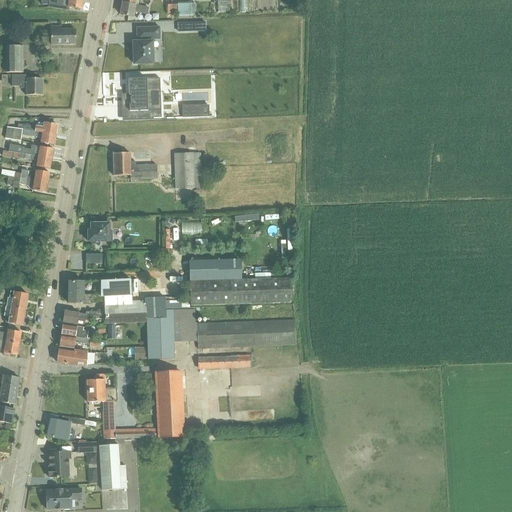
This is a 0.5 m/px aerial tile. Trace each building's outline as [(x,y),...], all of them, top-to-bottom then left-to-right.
[(41,0),(42,5),(48,5),(82,10),(83,0),(41,0)] [(123,0),(123,4),(121,15),(133,17),(133,12),(147,15),(148,8),(135,6),(136,0),(139,1),(139,0),(123,0)] [(225,0),(213,0),(213,11),(225,12),(225,0)] [(243,0),(234,0),(234,11),(243,11),(243,0)] [(178,4),(178,5),(168,5),(168,13),(178,13),(178,15),(191,14),(191,4),(178,4)] [(205,23),(188,24),(188,31),(205,31),(205,23)] [(188,24),(178,24),(178,32),(183,32),(188,31),(188,24)] [(51,45),(75,44),(75,29),(60,30),(59,27),(50,27),(51,45)] [(137,43),(133,43),(134,65),(153,64),(152,42),(152,40),(156,40),(155,33),(159,33),(159,28),(136,29),(137,41),(137,43)] [(7,73),(23,73),(22,47),(6,47),(7,73)] [(27,75),(12,75),(12,87),(21,87),(21,89),(26,89),(26,96),(42,96),(42,79),(27,79),(27,75)] [(131,105),(123,105),(123,119),(161,118),(161,107),(149,108),(149,90),(160,90),(160,79),(128,80),(129,95),(130,95),(131,105)] [(209,109),(208,106),(205,106),(201,106),(198,106),(198,107),(200,107),(200,118),(209,117),(209,116),(209,109)] [(19,130),(56,136),(58,126),(44,124),(40,123),(36,125),(36,127),(30,126),(20,125),(19,130)] [(56,136),(19,130),(7,128),(5,139),(10,140),(21,142),(22,134),(28,135),(28,136),(41,138),(41,143),(54,145),(56,136)] [(10,144),(8,152),(19,154),(52,159),(53,150),(40,147),(31,146),(30,150),(23,148),(23,147),(10,144)] [(19,154),(8,152),(3,151),(2,156),(18,159),(18,158),(24,159),(37,161),(36,167),(50,169),(52,159),(19,154)] [(130,180),(157,179),(157,166),(136,166),(136,163),(131,163),(130,154),(114,155),(115,176),(130,176),(130,180)] [(201,188),(200,154),(174,154),(175,189),(201,188)] [(1,175),(9,176),(48,183),(50,173),(36,171),(35,176),(28,175),(29,171),(22,170),(21,174),(2,171),(1,175)] [(9,176),(8,180),(14,181),(13,188),(19,189),(19,185),(33,187),(32,190),(46,193),(48,183),(9,176)] [(259,215),(235,217),(235,223),(259,221),(259,215)] [(167,217),(164,224),(171,227),(175,220),(172,218),(167,217)] [(109,231),(109,220),(99,220),(99,221),(99,224),(91,224),(91,231),(88,231),(88,233),(86,233),(86,239),(88,239),(88,242),(109,242),(112,242),(112,231),(109,231)] [(158,248),(165,248),(166,228),(159,228),(158,248)] [(278,247),(266,248),(267,257),(278,256),(278,247)] [(102,264),(102,254),(86,254),(86,264),(102,264)] [(189,261),(190,281),(241,279),(240,259),(189,261)] [(291,277),(241,279),(190,281),(191,305),(292,301),(291,277)] [(131,280),(103,281),(104,305),(104,311),(104,316),(104,321),(106,321),(146,320),(166,319),(166,309),(181,308),(187,308),(186,299),(165,300),(165,296),(144,296),(144,299),(131,300),(131,290),(131,280)] [(69,282),(68,303),(91,303),(91,302),(98,302),(98,300),(101,301),(101,295),(84,295),(84,288),(84,282),(69,282)] [(11,308),(25,311),(28,295),(10,292),(9,298),(13,299),(11,308)] [(25,311),(11,308),(9,318),(6,317),(5,323),(22,326),(25,311)] [(172,319),(166,319),(146,320),(147,347),(147,358),(147,360),(173,359),(173,341),(198,341),(198,349),(296,345),(295,321),(197,325),(197,322),(195,322),(195,309),(172,309),(172,319)] [(65,312),(64,322),(77,325),(78,319),(85,320),(85,319),(88,319),(88,317),(94,318),(95,315),(104,316),(104,311),(86,311),(86,315),(65,312)] [(63,325),(62,336),(87,339),(88,332),(83,331),(83,328),(63,325)] [(0,341),(19,344),(21,333),(7,331),(7,333),(0,331),(0,341)] [(75,343),(90,345),(90,346),(100,347),(101,342),(90,340),(91,339),(87,339),(62,336),(60,346),(74,348),(75,343)] [(19,344),(0,341),(0,345),(5,347),(4,353),(17,356),(19,344)] [(101,346),(102,356),(110,355),(110,345),(101,346)] [(147,358),(147,347),(134,347),(134,359),(147,358)] [(59,351),(57,363),(73,365),(84,365),(87,365),(95,364),(95,353),(88,353),(75,350),(74,353),(59,351)] [(199,369),(250,367),(250,356),(236,356),(236,357),(199,359),(199,369)] [(159,431),(115,433),(116,439),(183,437),(180,373),(156,374),(159,429),(159,431)] [(105,389),(104,375),(95,375),(95,380),(87,381),(87,403),(118,402),(117,388),(105,389)] [(0,392),(1,393),(17,395),(19,378),(4,376),(2,387),(0,386),(0,392)] [(17,395),(1,393),(0,397),(0,402),(15,405),(17,395)] [(13,419),(15,409),(9,408),(0,406),(0,422),(2,422),(12,424),(13,419)] [(84,426),(85,420),(73,418),(72,424),(84,426)] [(51,420),(48,437),(67,440),(68,439),(74,440),(76,431),(69,430),(70,423),(51,420)] [(78,444),(79,453),(96,452),(95,443),(78,444)] [(118,445),(99,446),(102,491),(127,489),(125,466),(120,466),(118,445)] [(49,478),(69,477),(68,459),(71,459),(70,453),(49,454),(50,468),(48,468),(49,478)] [(96,456),(87,456),(87,465),(96,464),(96,456)] [(82,499),(81,489),(46,491),(47,510),(72,509),(71,500),(82,499)]
